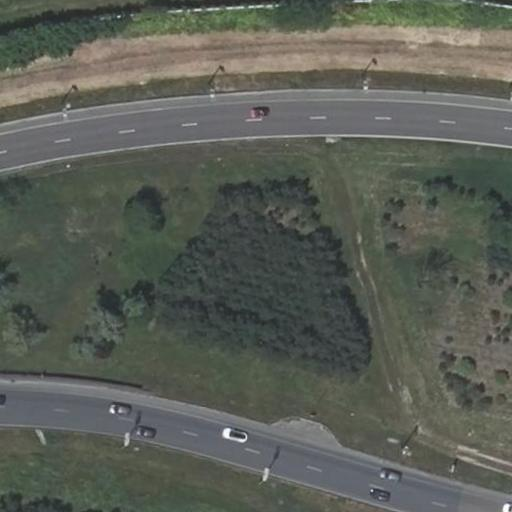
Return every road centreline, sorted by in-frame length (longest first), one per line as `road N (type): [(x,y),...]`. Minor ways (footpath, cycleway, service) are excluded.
road 1 (motorway): [(511,128),(340,116),(222,121),(0,152)]
road 2 (motorway): [(471,511),(116,417),(0,407)]
